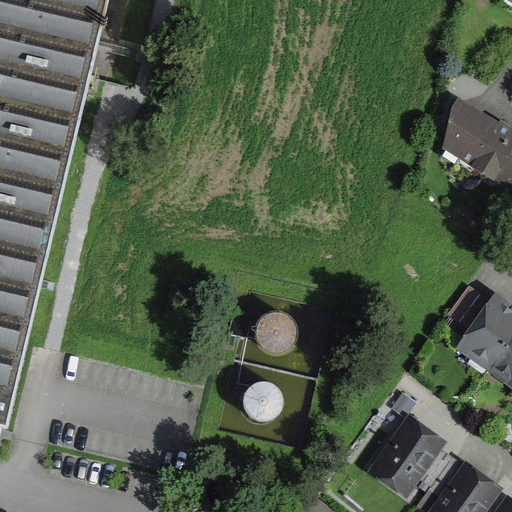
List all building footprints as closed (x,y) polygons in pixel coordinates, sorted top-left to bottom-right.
[(0,0),(0,426),(6,428),(26,344),(107,0),(0,0)] [(511,187),(511,132),(498,124),(497,127),(456,103),(453,108),(446,142),(463,152),(467,146),(480,153),(473,164),(511,187)] [(465,345),(491,364),(511,335),(511,311),(497,301),(465,345)] [(245,313),(233,311),(228,335),(239,337),(247,339),(252,315),(245,313)] [(256,331),(257,340),(262,348),(270,352),(278,353),(287,350),(293,344),(296,336),(295,327),(291,320),(284,315),(276,313),(267,315),(259,322),(256,331)] [(511,335),(491,364),(511,379),(511,335)] [(240,401),(242,411),(246,418),(254,423),(263,424),(271,421),(277,414),(280,406),(280,398),(276,391),(269,385),(260,384),(251,386),(244,392),(240,401)] [(431,451),(435,445),(419,433),(419,432),(410,425),(382,464),(408,483),(414,475),(431,487),(446,466),(448,463),(431,451)] [(476,478),(466,471),(462,477),(446,466),(431,487),(429,490),(444,501),(437,511),(438,511),(479,511),(488,500),(487,499),(492,491),(475,479),(476,478)] [(511,511),(511,507),(508,505),(504,511),(488,500),(479,511),(511,511)]
